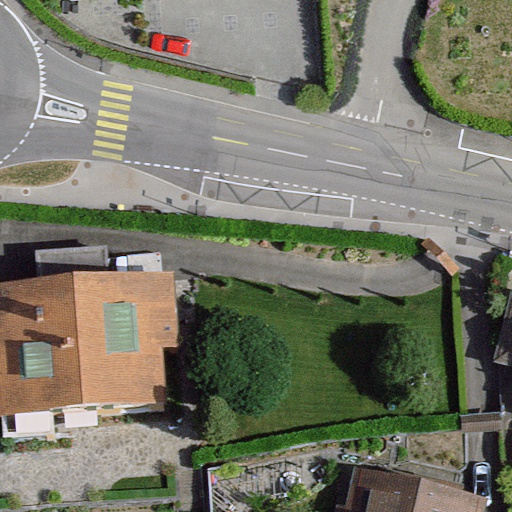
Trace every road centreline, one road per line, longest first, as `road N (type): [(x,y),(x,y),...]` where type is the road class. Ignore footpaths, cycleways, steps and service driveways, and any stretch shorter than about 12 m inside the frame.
road 1 (residential): [(385,171),(14,104)]
road 2 (residential): [(396,0),(379,81),(385,171)]
road 3 (residential): [(511,202),(385,171)]
